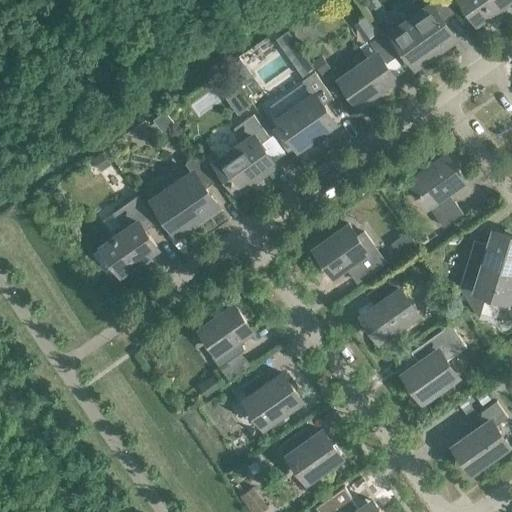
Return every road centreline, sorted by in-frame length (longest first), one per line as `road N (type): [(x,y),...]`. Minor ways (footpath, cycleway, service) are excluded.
road 1 (residential): [(440,511),(252,238)]
road 2 (residential): [(252,238),(439,97)]
road 3 (residential): [(511,197),(439,97)]
